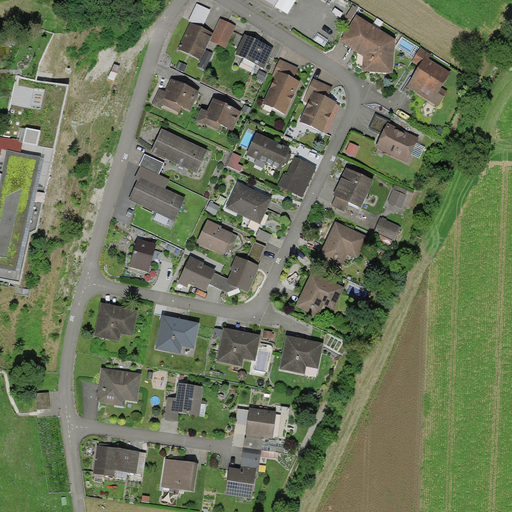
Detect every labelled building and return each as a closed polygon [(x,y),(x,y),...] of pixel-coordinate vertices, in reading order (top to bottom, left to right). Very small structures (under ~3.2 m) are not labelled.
[(197,3),(188,22),(191,23),(203,28),(211,10),(197,3)] [(353,6),(345,19),(351,22),(359,9),(353,6)] [(340,42),(364,57),(363,71),(393,74),(396,40),(356,16),(340,42)] [(220,20),(211,41),(226,48),(235,26),(220,20)] [(191,23),(178,50),(201,60),(198,67),(205,70),(213,53),(206,50),(214,33),(203,28),(191,23)] [(245,35),(236,55),(265,69),(274,49),(245,35)] [(413,62),(420,66),(426,57),(429,58),(431,55),(421,49),(413,62)] [(420,66),(406,87),(438,106),(447,90),(443,88),(452,72),(429,58),(426,57),(420,66)] [(286,115),(301,82),(293,79),(298,69),(280,61),(273,76),(276,77),(263,104),(286,115)] [(260,70),(257,78),(264,81),(267,74),(260,70)] [(68,85),(18,77),(4,138),(23,142),(55,148),(68,85)] [(322,133),(337,102),(328,98),(333,88),(313,79),(303,101),(309,104),(300,122),(322,133)] [(191,110),(199,93),(172,80),(166,93),(160,90),(153,104),(162,109),(164,105),(179,113),(182,106),(191,110)] [(380,86),(377,91),(383,94),(386,90),(380,86)] [(233,132),(242,114),(219,103),(213,100),(208,112),(202,110),(197,121),(218,131),(221,126),(233,132)] [(406,164),(419,138),(390,124),(391,121),(377,114),(369,129),(382,135),(375,149),(406,164)] [(162,129),(152,152),(163,157),(196,172),(207,149),(162,129)] [(257,134),(247,155),(257,160),(255,165),(263,169),(265,164),(281,171),(287,158),(291,149),(257,134)] [(0,279),(21,284),(30,234),(37,232),(55,148),(23,142),(21,152),(8,150),(0,188),(0,279)] [(350,143),(346,153),(354,157),(359,147),(350,143)] [(233,153),(227,166),(239,172),(242,166),(238,164),(242,157),(233,153)] [(164,164),(145,154),(140,165),(141,166),(159,175),(164,164)] [(303,197),(316,168),(296,158),(287,177),(284,176),(279,186),(303,197)] [(138,181),(129,200),(174,221),(185,198),(165,189),(170,180),(159,175),(141,166),(134,179),(138,181)] [(361,208),(373,181),(347,168),(335,194),(337,196),(332,206),(344,212),(349,202),(361,208)] [(238,183),(226,209),(261,225),(273,199),(238,183)] [(401,209),(407,196),(405,194),(407,190),(394,184),(392,190),(394,191),(388,203),(401,209)] [(210,203),(207,211),(216,214),(220,207),(210,203)] [(381,218),(375,230),(393,239),(399,227),(381,218)] [(208,220),(197,244),(223,256),(225,251),(230,254),(238,236),(222,229),(223,227),(208,220)] [(335,222),(319,258),(341,268),(347,256),(358,261),(369,237),(347,227),(335,222)] [(260,229),(256,237),(268,242),(271,235),(260,229)] [(138,240),(130,267),(149,272),(156,245),(138,240)] [(255,242),(247,261),(257,266),(266,247),(255,242)] [(230,271),(232,272),(228,280),(227,283),(238,288),(248,293),(260,267),(257,266),(247,261),(237,256),(230,271)] [(204,263),(191,257),(179,283),(187,288),(189,284),(206,292),(209,284),(215,273),(216,271),(203,265),(204,263)] [(227,293),(238,288),(227,283),(228,280),(215,273),(209,284),(227,293)] [(312,273),(297,306),(318,316),(324,304),(333,309),(343,288),(323,278),(312,273)] [(139,312),(101,304),(94,337),(120,343),(122,334),(134,337),(139,312)] [(200,324),(162,316),(156,349),(181,354),(182,347),(195,349),(200,324)] [(261,337),(224,329),(217,361),(242,366),(243,358),(255,361),(261,337)] [(273,333),(264,331),(263,338),(272,339),(273,333)] [(323,344),(287,336),(280,369),(305,374),(306,367),(318,369),(323,344)] [(141,374),(101,369),(97,403),(125,407),(126,401),(138,402),(141,374)] [(200,416),(203,387),(179,384),(177,400),(168,398),(165,420),(177,422),(178,413),(200,416)] [(36,394),(37,409),(49,409),(49,394),(36,394)] [(247,426),(246,435),(273,439),(277,412),(250,407),(249,412),(247,426)] [(236,424),(247,426),(249,412),(238,410),(236,424)] [(246,438),(244,454),(260,457),(261,450),(263,440),(246,438)] [(146,453),(97,446),(94,473),(115,476),(116,471),(143,475),(146,453)] [(278,452),(261,450),(260,457),(277,459),(278,452)] [(244,454),(241,470),(257,473),(258,473),(260,457),(244,454)] [(163,491),(180,493),(180,490),(195,492),(199,463),(165,459),(161,487),(163,487),(163,491)] [(228,481),(226,495),(253,499),(257,473),(241,470),(230,469),(228,481)]
